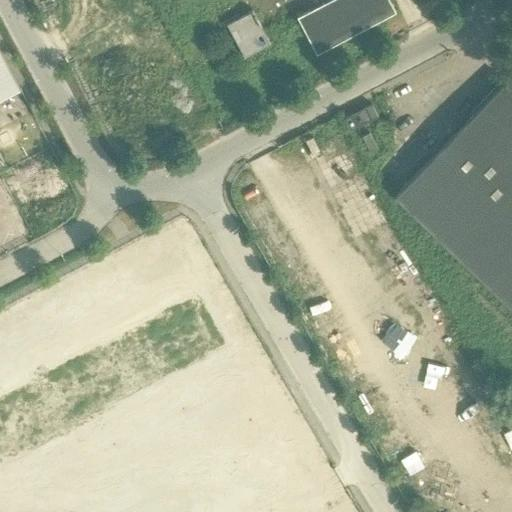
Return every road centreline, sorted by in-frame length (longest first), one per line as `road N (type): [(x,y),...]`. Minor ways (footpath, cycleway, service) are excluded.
road 1 (unclassified): [(199,173),(394,511)]
road 2 (unclassified): [(199,173),(511,6)]
road 3 (unclassified): [(12,0),(129,206)]
road 4 (unclassified): [(0,275),(129,206)]
